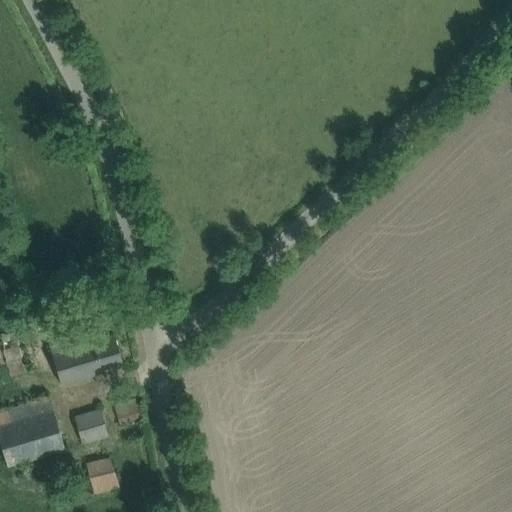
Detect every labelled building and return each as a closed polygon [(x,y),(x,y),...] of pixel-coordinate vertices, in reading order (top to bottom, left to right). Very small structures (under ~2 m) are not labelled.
[(123,365),(114,334),(97,339),(94,327),(49,340),(61,382),(123,365)] [(15,330),(0,333),(0,334),(9,376),(25,372),(15,330)] [(49,396),(30,402),(0,411),(0,441),(7,466),(9,465),(14,482),(34,476),(29,459),(65,448),(49,396)] [(115,404),(119,422),(140,416),(135,398),(115,404)] [(74,416),(82,442),(108,435),(100,408),(74,416)] [(87,463),(94,492),(119,485),(112,457),(87,463)]
